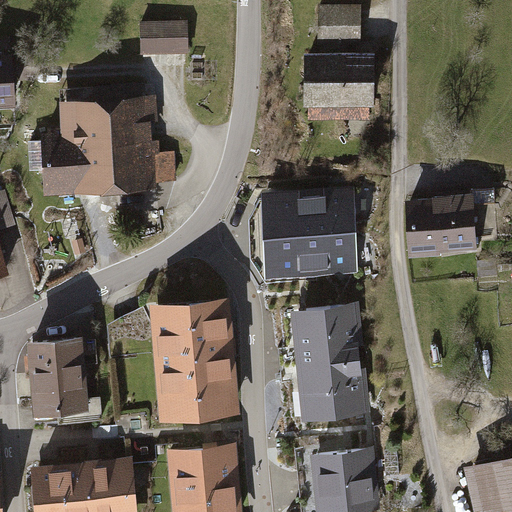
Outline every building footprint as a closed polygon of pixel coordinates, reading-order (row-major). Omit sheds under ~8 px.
[(364,9),(321,8),(321,51),(363,51),(364,9)] [(190,26),(142,28),(144,61),(192,60),(190,26)] [(15,56),(0,57),(0,111),(18,110),(15,56)] [(372,58),(308,57),(307,101),(312,101),(312,116),(366,117),(367,102),(372,102),(372,58)] [(155,97),(60,102),(62,127),(40,128),(43,190),(157,184),(157,178),(175,177),(173,154),(160,154),(160,143),(151,144),(150,125),(156,125),(155,97)] [(357,193),(265,196),(268,273),(359,270),(357,193)] [(0,197),(0,236),(19,231),(8,195),(0,197)] [(409,205),(412,261),(443,260),(443,255),(477,253),(474,199),(436,201),(437,204),(409,205)] [(0,283),(11,280),(0,242),(0,283)] [(228,300),(155,306),(165,415),(237,409),(228,300)] [(356,305),(296,311),(308,414),(367,407),(356,305)] [(79,341),(29,346),(34,408),(85,403),(79,341)] [(245,511),(239,447),(169,454),(174,511),(245,511)] [(384,511),(378,450),(315,456),(320,511),(384,511)] [(133,511),(129,462),(33,470),(36,511),(133,511)] [(511,511),(511,462),(468,473),(477,511),(511,511)]
